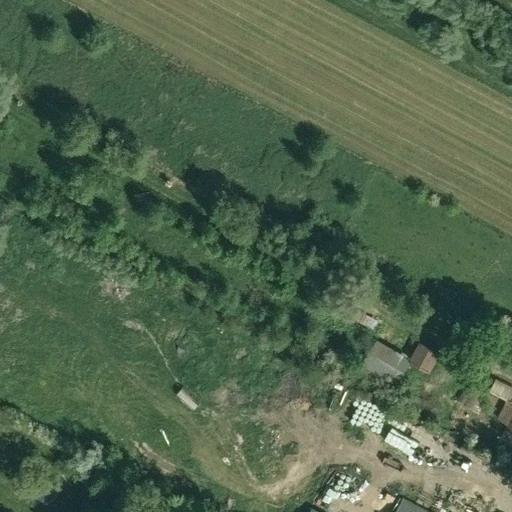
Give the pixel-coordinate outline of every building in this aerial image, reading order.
[(367,313),(344,300),(338,310),(362,323),(367,313)] [(406,371),(404,370),(409,362),(407,361),(409,357),(376,337),(357,371),(393,393),(406,371)] [(409,357),(408,360),(429,372),(440,353),(419,340),(409,357)] [(511,385),(495,377),(488,390),(511,401),(511,398),(511,385)] [(345,410),(360,415),(364,404),(349,399),(345,410)] [(329,446),(323,456),(335,463),(341,452),(329,446)] [(499,509),(487,503),(482,511),(511,511),(511,492),(509,491),(499,509)] [(396,511),(432,511),(404,497),(396,511)]
